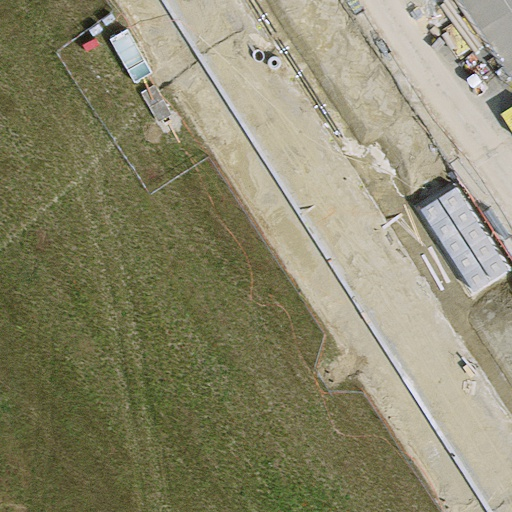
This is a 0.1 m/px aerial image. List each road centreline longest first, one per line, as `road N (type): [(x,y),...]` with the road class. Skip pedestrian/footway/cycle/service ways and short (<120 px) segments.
road 1 (residential): [(511,317),(301,0)]
road 2 (unknown): [(272,511),(511,361)]
